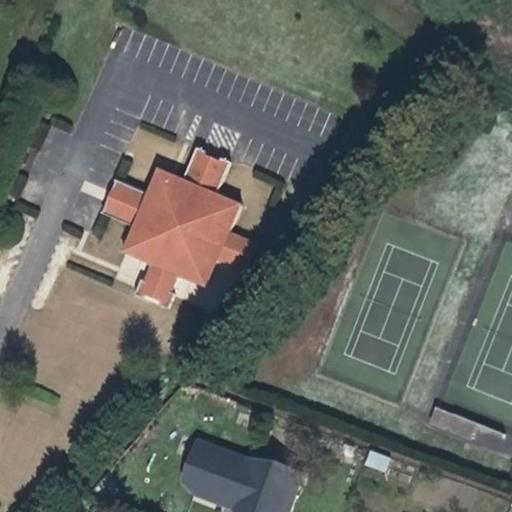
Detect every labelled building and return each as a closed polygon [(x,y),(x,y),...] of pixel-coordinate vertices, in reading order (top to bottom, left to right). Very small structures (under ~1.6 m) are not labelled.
[(217,194),(228,160),(193,148),(184,177),(154,167),(146,190),(112,179),(101,213),(130,222),(120,253),(147,262),(136,295),(168,306),(177,277),(207,287),(214,264),(242,273),(253,239),(231,232),(241,202),(217,194)] [(234,511),(250,470),(223,460),(225,453),(196,442),(181,482),(207,492),(204,501),(234,511)] [(385,472),(390,457),(369,450),(364,465),(385,472)] [(252,462),(225,453),(223,460),(250,470),(252,462)] [(271,469),(252,462),(235,511),(275,511),(281,497),(293,501),(303,472),(274,463),(271,469)] [(204,501),(207,492),(181,482),(192,497),(204,501)]
